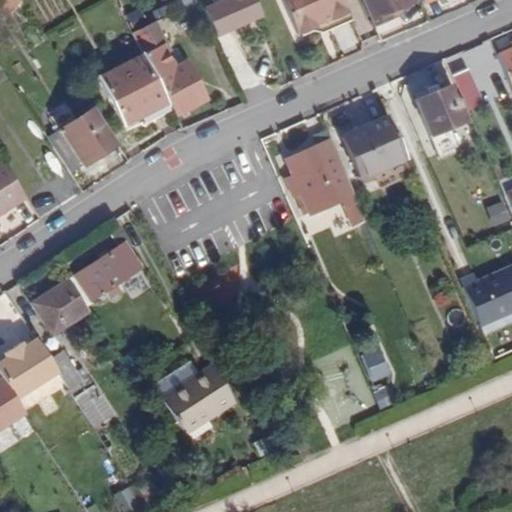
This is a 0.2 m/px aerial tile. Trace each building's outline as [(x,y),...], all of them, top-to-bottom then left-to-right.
[(20,1),(19,0),(0,0),(0,7),(5,12),(20,1)] [(125,22),(131,34),(187,7),(183,0),(181,0),(139,20),(136,16),(125,22)] [(259,16),(251,0),(223,0),(201,10),(212,36),(259,16)] [(350,19),(342,0),(280,0),(295,35),(314,27),(328,21),(331,27),(350,19)] [(360,0),(372,27),(395,17),(397,13),(395,8),(413,0),(360,0)] [(328,21),(314,27),(317,33),(331,27),(328,21)] [(142,55),(171,110),(174,116),(203,100),(183,63),(176,67),(168,53),(170,51),(156,23),(131,34),(142,55)] [(511,47),(495,54),(511,91),(511,41),(510,43),(511,47)] [(139,126),(171,110),(142,55),(97,77),(121,126),(135,119),(139,126)] [(467,69),(449,76),(463,107),(480,99),(467,69)] [(414,101),(429,136),(464,121),(449,86),(436,91),(434,86),(425,89),(428,95),(414,101)] [(46,139),(69,173),(114,144),(91,109),(46,139)] [(404,158),(386,116),(341,136),(359,178),(404,158)] [(357,204),(329,140),(286,160),(293,176),(285,179),(292,197),(300,193),(310,214),(340,201),(343,209),(357,204)] [(0,160),(0,210),(24,195),(0,160)] [(506,202),(489,206),(494,226),(511,222),(506,202)] [(0,230),(36,215),(32,204),(0,216),(0,230)] [(122,244),(73,276),(89,300),(138,267),(122,244)] [(511,266),(461,289),(478,327),(511,311),(511,266)] [(87,311),(67,280),(30,304),(50,335),(87,311)] [(0,378),(0,379),(14,400),(56,373),(48,360),(35,339),(22,347),(19,343),(3,354),(5,358),(0,361),(0,378)] [(511,351),(511,339),(488,350),(492,360),(511,351)] [(61,381),(89,424),(105,449),(111,445),(98,424),(112,416),(92,385),(84,390),(74,373),(60,352),(48,360),(56,373),(61,381)] [(198,374),(189,362),(152,386),(160,398),(198,374)] [(198,374),(160,398),(183,434),(234,402),(211,366),(198,374)] [(81,368),(74,373),(84,390),(92,385),(81,368)] [(14,400),(0,379),(0,378),(0,428),(23,414),(14,400)] [(381,408),(396,403),(390,387),(375,392),(381,408)] [(132,491),(145,511),(164,502),(152,481),(132,491)]
